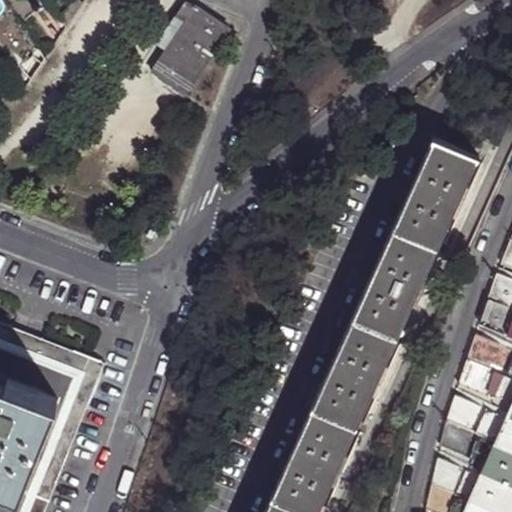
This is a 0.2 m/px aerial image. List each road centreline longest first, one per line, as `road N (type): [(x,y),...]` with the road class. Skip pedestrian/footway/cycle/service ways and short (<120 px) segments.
road 1 (residential): [(502,0),(413,58),(189,235)]
road 2 (residential): [(511,197),(437,386),(406,511)]
road 3 (residential): [(277,0),(189,235)]
road 4 (residential): [(171,295),(99,511)]
road 5 (residential): [(0,231),(171,295)]
